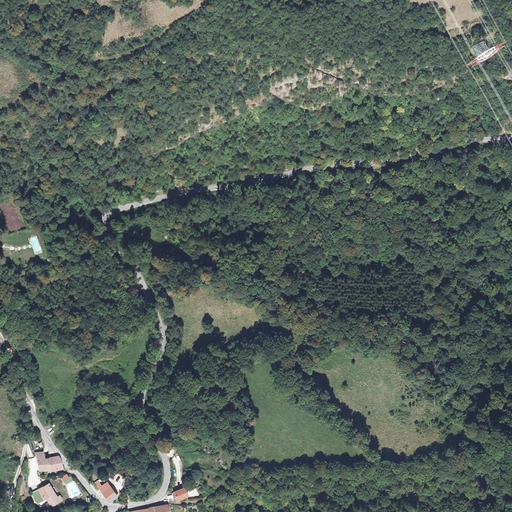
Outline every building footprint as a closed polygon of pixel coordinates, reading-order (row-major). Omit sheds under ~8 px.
[(42,449),(35,451),(40,470),(49,467),(49,469),(62,465),(59,453),(44,457),(42,449)] [(63,482),(69,479),(67,474),(60,477),(63,482)] [(107,482),(99,488),(109,503),(117,497),(107,482)] [(34,485),(27,489),(33,499),(38,503),(48,498),(51,503),(62,497),(59,493),(56,495),(48,483),(38,488),(37,489),(34,485)] [(182,489),(171,494),(175,503),(187,498),(182,489)] [(171,511),(169,502),(155,505),(156,511),(171,511)]
